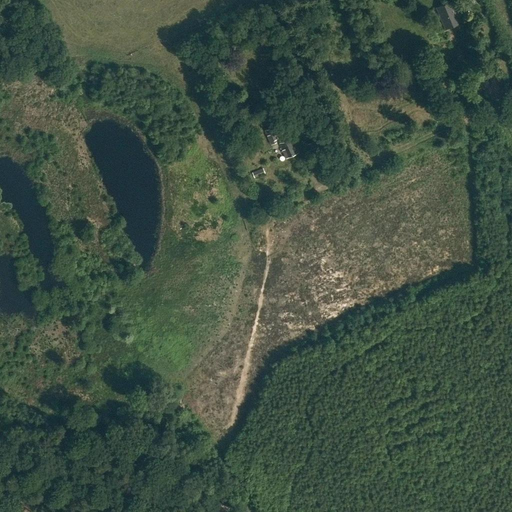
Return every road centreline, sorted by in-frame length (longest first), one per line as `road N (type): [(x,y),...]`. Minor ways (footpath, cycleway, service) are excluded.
road 1 (track): [(0,452),(230,511)]
road 2 (track): [(324,186),(511,98)]
